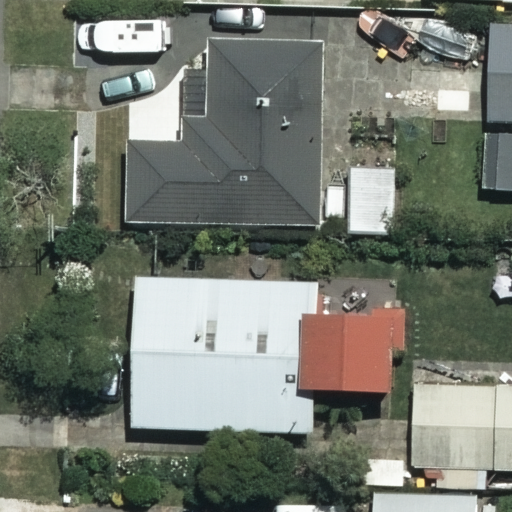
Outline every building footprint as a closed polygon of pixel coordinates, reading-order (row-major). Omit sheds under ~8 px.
[(511,0),(431,0),(431,7),(511,8),(511,0)] [(493,134),(511,133),(511,31),(494,31),(493,134)] [(323,55),(213,54),(212,156),(131,156),(130,233),(322,233),(323,55)] [(511,133),(493,134),(492,198),(511,198),(511,133)] [(399,178),(356,177),(355,239),(397,240),(399,178)] [(327,294),(142,288),(137,437),(318,443),(319,407),(399,410),(402,329),(326,326),(327,294)] [(511,393),(417,395),(418,479),(511,478),(511,393)] [(483,511),(484,504),(378,502),(377,511),(483,511)]
